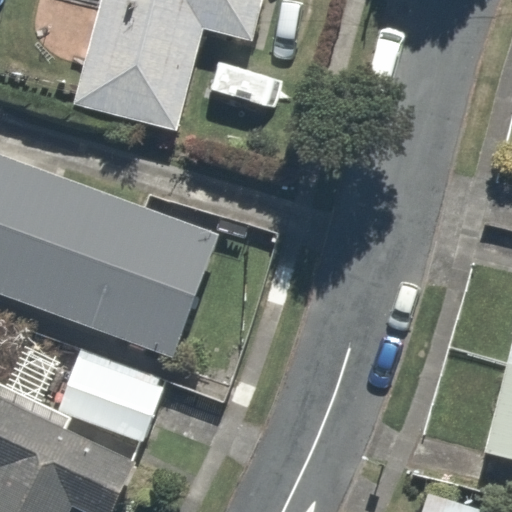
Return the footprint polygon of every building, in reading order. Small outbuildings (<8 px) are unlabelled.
[(267,0),(90,0),(65,95),(168,122),(194,24),(257,41),(267,0)] [(217,241),(0,152),(0,290),(169,360),(217,241)] [(511,321),(479,444),(511,453),(511,321)] [(174,370),(71,336),(48,404),(152,438),(174,370)] [(0,391),(0,511),(52,511),(57,504),(72,511),(105,511),(132,461),(0,391)]
